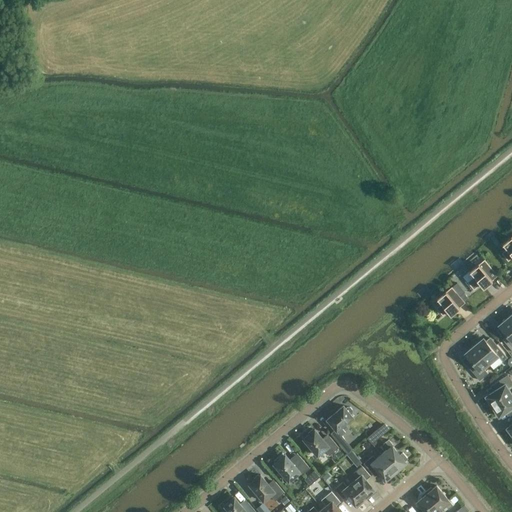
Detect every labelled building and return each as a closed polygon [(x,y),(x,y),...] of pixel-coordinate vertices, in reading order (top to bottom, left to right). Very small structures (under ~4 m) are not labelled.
[(507,249),(502,254),(508,261),(511,257),(511,236),(503,244),(507,249)] [(484,260),(470,272),(474,277),(467,282),(473,290),(484,281),(487,284),(498,275),(484,260)] [(441,304),(436,308),(442,316),(451,308),(454,312),(465,303),(452,287),(437,299),(441,304)] [(511,323),(508,318),(498,326),(507,336),(502,340),(511,351),(511,323)] [(483,338),(474,346),(489,364),(498,356),(502,361),(507,358),(496,345),(492,349),(483,338)] [(469,368),(479,380),(488,373),(483,368),(489,364),(474,346),(465,354),(473,364),(469,368)] [(487,402),(490,408),(511,394),(508,388),(511,385),(511,381),(508,375),(494,383),(498,388),(486,396),(489,401),(487,402)] [(511,394),(490,408),(494,412),(496,411),(499,416),(511,409),(511,410),(511,394)] [(343,406),(327,419),(336,430),(331,434),(339,444),(345,439),(341,436),(345,432),(341,427),(353,417),(350,414),(352,413),(352,410),(350,407),(347,407),(346,409),(343,406)] [(391,428),(386,424),(385,423),(367,438),(372,444),(391,428)] [(309,435),(303,439),(317,456),(324,450),(329,456),(339,448),(330,437),(324,441),(314,430),(313,431),(312,429),(308,433),(309,435)] [(383,444),(388,449),(381,455),(395,472),(406,463),(405,461),(408,459),(403,453),(400,455),(392,446),(393,446),(388,440),(383,444)] [(275,463),(274,464),(282,474),(281,475),(285,479),(286,478),(289,481),(299,472),(302,475),(310,468),(297,453),(289,460),(285,455),(280,459),(278,457),(274,461),(275,463)] [(373,456),(364,463),(374,476),(379,472),(386,480),(395,472),(381,455),(376,459),(373,456)] [(320,480),(330,471),(325,466),(316,475),(320,480)] [(358,478),(352,483),(365,497),(369,494),(370,495),(375,491),(366,480),(370,476),(362,466),(354,473),(358,478)] [(254,480),(249,484),(263,501),(270,495),(275,501),(284,493),(275,482),(270,487),(260,475),(259,476),(258,475),(253,479),(254,480)] [(343,482),(334,489),(343,499),(347,495),(357,507),(361,503),(360,501),(365,497),(352,483),(347,487),(343,482)] [(431,488),(426,492),(440,509),(445,505),(448,509),(453,505),(436,486),(432,489),(431,488)] [(326,506),(322,509),(324,511),(340,511),(335,505),(340,502),(331,492),(322,500),(326,506)] [(421,511),(436,511),(440,509),(426,492),(421,496),(422,497),(417,502),(424,510),(421,511)] [(227,500),(229,502),(224,505),(229,511),(255,511),(248,503),(243,507),(234,497),(233,498),(232,496),(227,500)] [(301,511),(308,505),(302,498),(295,503),(301,511)]
